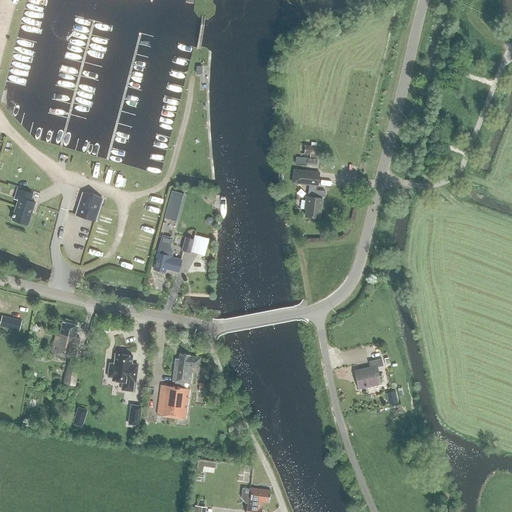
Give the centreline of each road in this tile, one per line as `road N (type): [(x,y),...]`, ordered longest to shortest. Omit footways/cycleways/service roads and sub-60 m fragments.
road 1 (track): [(380,180),(429,186),(456,173),(511,47)]
road 2 (tertiary): [(0,278),(211,327)]
road 3 (unclassified): [(373,511),(338,419),(315,309)]
road 4 (unclassified): [(283,511),(215,361),(211,327)]
road 5 (tertiary): [(423,0),(380,180)]
road 6 (tertiary): [(315,309),(352,282),(380,180)]
